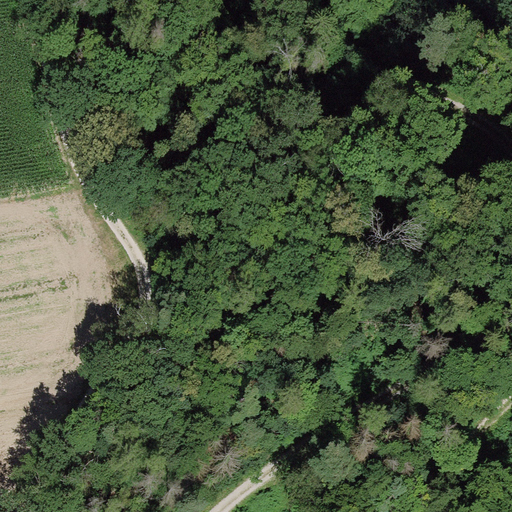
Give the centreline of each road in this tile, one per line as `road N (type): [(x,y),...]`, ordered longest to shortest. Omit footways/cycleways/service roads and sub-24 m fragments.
road 1 (track): [(6,511),(142,280),(140,252),(78,170),(58,129),(39,0)]
road 2 (track): [(224,511),(274,466),(470,351),(511,314)]
road 3 (track): [(511,141),(437,95),(352,64),(308,0)]
road 4 (track): [(511,400),(432,473),(405,511)]
